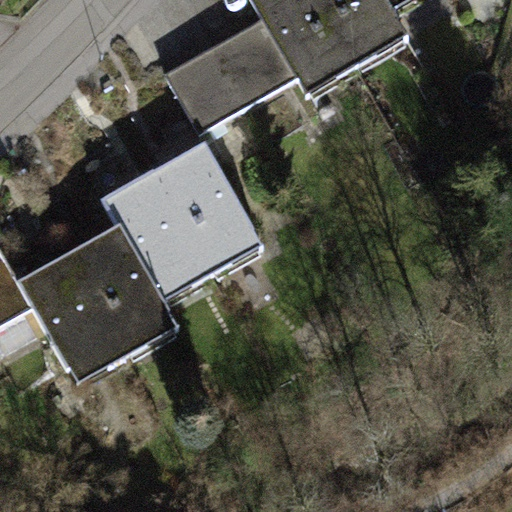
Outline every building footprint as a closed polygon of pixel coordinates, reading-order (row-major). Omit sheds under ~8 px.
[(376,0),(258,0),(254,2),(270,33),(300,91),(311,112),(409,62),(393,33),(376,0)] [(376,0),(393,33),(457,0),(376,0)] [(203,141),(300,91),(270,33),(173,82),(203,141)] [(208,158),(110,208),(126,237),(167,318),(265,268),(208,158)] [(126,237),(28,287),(44,317),(85,397),(182,348),(167,318),(126,237)] [(0,339),(44,317),(28,287),(13,259),(0,265),(0,339)]
